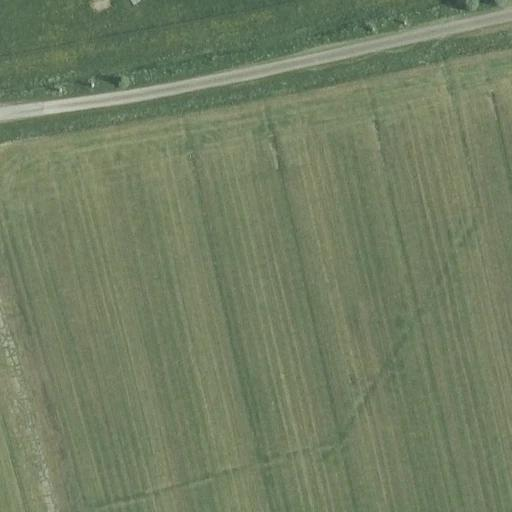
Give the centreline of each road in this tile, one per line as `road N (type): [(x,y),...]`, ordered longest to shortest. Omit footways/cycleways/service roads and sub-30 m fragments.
road 1 (unclassified): [(0,113),(174,90),(511,16)]
road 2 (track): [(0,323),(49,511)]
